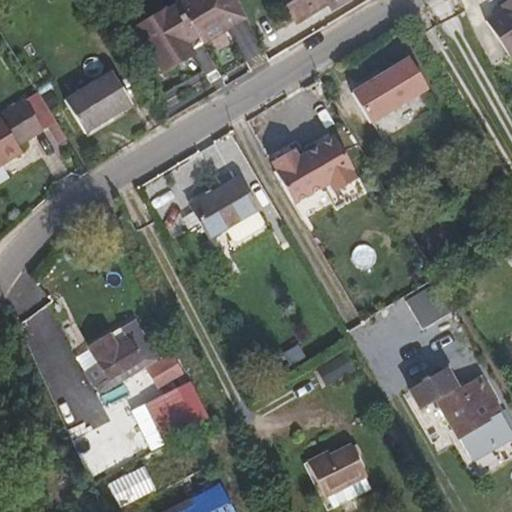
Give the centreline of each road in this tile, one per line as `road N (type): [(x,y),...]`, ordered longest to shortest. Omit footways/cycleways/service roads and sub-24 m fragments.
road 1 (residential): [(411,0),(0,254)]
road 2 (unknown): [(229,111),(341,317),(369,336),(415,335)]
road 3 (unknown): [(107,187),(234,457)]
road 4 (unknown): [(434,0),(511,129)]
